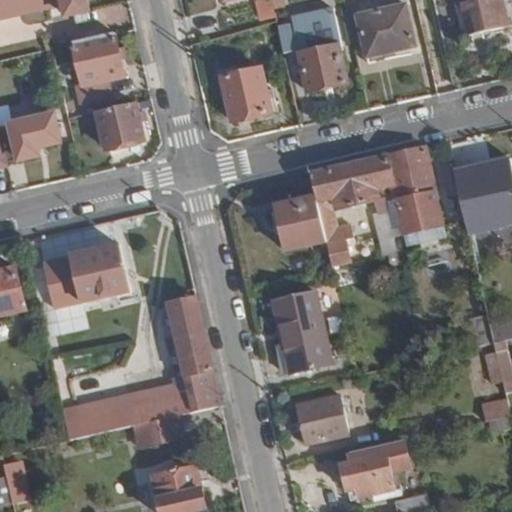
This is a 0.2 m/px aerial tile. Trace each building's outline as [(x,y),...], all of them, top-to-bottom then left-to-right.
[(63,0),(66,15),(88,9),(86,0),(63,0)] [(276,16),(272,0),(258,0),(261,20),(276,16)] [(503,20),(498,0),(458,0),(467,36),(509,27),(506,19),(503,20)] [(416,47),(407,7),(358,17),(367,57),(416,47)] [(299,49),(293,24),(281,27),(286,51),(299,49)] [(126,77),(114,33),(77,43),(86,86),(126,77)] [(348,84),(337,47),(302,55),(310,92),(348,84)] [(271,112),(262,70),(223,78),(233,121),(271,112)] [(146,140),(138,103),(102,112),(110,148),(146,140)] [(0,127),(0,128),(8,162),(40,155),(40,146),(60,142),(54,115),(0,127)] [(426,150),(388,159),(394,185),(382,188),(386,202),(386,204),(399,200),(406,236),(443,228),(434,192),(437,192),(426,150)] [(388,159),(314,176),(319,200),(329,242),(336,269),(354,265),(350,242),(358,241),(355,227),(341,230),(337,213),(386,202),(382,188),(394,185),(388,159)] [(477,167),(457,172),(471,235),(511,226),(511,159),(492,164),(494,171),(479,175),(477,167)] [(492,164),(477,167),(479,175),(494,171),(492,164)] [(329,242),(319,200),(280,208),(289,251),(329,242)] [(399,200),(386,204),(389,215),(394,239),(406,236),(399,200)] [(378,218),(387,257),(397,255),(394,239),(389,215),(378,218)] [(445,238),(443,228),(406,236),(409,246),(445,238)] [(114,298),(132,294),(121,246),(74,257),(85,305),(114,298)] [(0,314),(27,308),(19,270),(0,273),(0,314)] [(334,363),(317,292),(277,301),(293,372),(334,363)] [(215,373),(198,300),(172,306),(188,379),(215,373)] [(476,337),(478,348),(487,345),(496,344),(489,314),(471,318),(472,322),(476,337)] [(476,337),(472,322),(454,326),(457,341),(476,337)] [(511,362),(507,341),(496,344),(498,353),(505,383),(508,396),(511,395),(511,362)] [(498,353),(496,344),(487,345),(490,354),(498,353)] [(505,383),(498,353),(490,354),(488,355),(495,385),(505,383)] [(215,373),(188,379),(176,381),(177,388),(136,397),(138,406),(142,424),(144,424),(152,422),(169,418),(184,415),(223,406),(215,373)] [(351,436),(343,398),(302,407),(311,445),(351,436)] [(484,407),(488,422),(511,416),(511,414),(509,401),(484,407)] [(152,422),(144,424),(149,445),(189,436),(184,415),(169,418),(152,422)] [(410,439),(351,453),(352,462),(345,464),(350,490),(360,489),(363,497),(375,493),(400,487),(398,471),(403,470),(415,467),(410,439)] [(23,465),(7,468),(15,502),(30,498),(23,465)] [(203,511),(208,511),(199,468),(157,478),(164,511),(203,511)] [(400,487),(401,491),(407,490),(403,470),(398,471),(400,487)] [(400,487),(375,493),(377,499),(401,493),(401,491),(400,487)] [(406,498),(409,511),(423,511),(436,509),(432,491),(406,498)]
